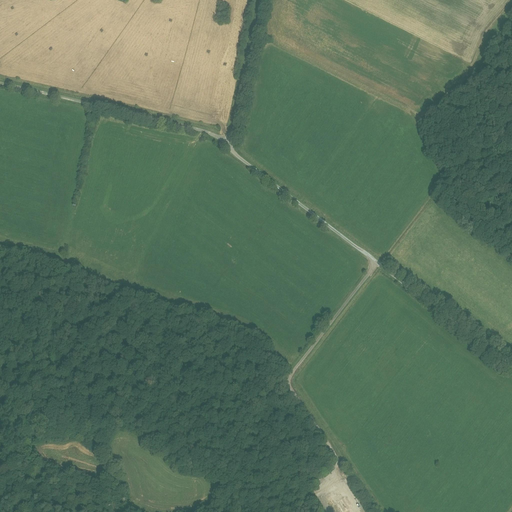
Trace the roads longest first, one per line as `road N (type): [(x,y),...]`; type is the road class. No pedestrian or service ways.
road 1 (residential): [(262,0),(233,152),(511,361)]
road 2 (track): [(230,141),(0,82)]
